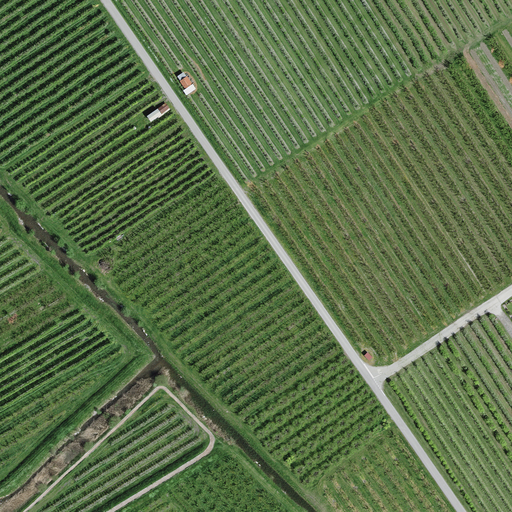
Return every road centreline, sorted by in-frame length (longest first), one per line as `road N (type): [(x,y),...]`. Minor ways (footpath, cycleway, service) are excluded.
road 1 (unclassified): [(101,0),(369,380)]
road 2 (unclassified): [(369,380),(511,291)]
road 3 (unclassified): [(369,380),(462,511)]
